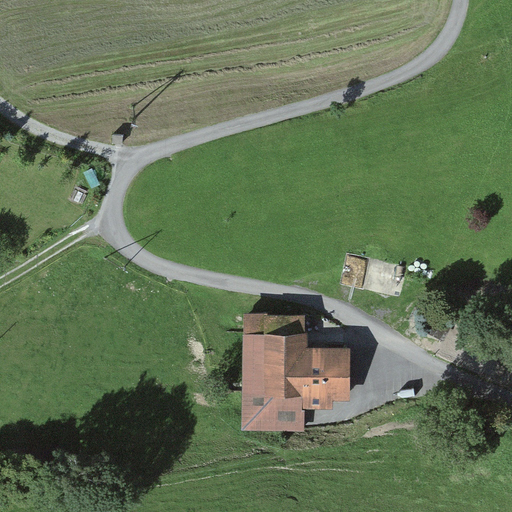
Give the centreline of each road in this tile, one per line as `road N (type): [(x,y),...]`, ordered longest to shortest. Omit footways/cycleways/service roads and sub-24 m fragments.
road 1 (unclassified): [(511,403),(335,309),(181,278),(138,258),(110,218),(127,166),(353,99),(409,73),(452,35),(459,0)]
road 2 (track): [(0,104),(127,166)]
road 3 (track): [(110,218),(0,283)]
